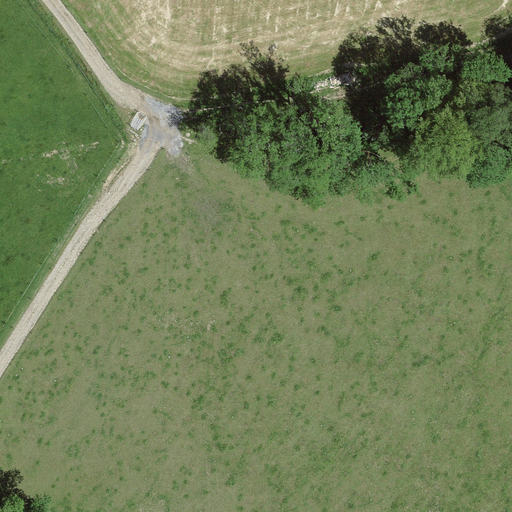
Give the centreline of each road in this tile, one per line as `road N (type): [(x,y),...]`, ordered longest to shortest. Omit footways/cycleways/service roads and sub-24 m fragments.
road 1 (track): [(0,369),(153,140),(152,117),(111,80),(48,0)]
road 2 (track): [(152,117),(342,93)]
